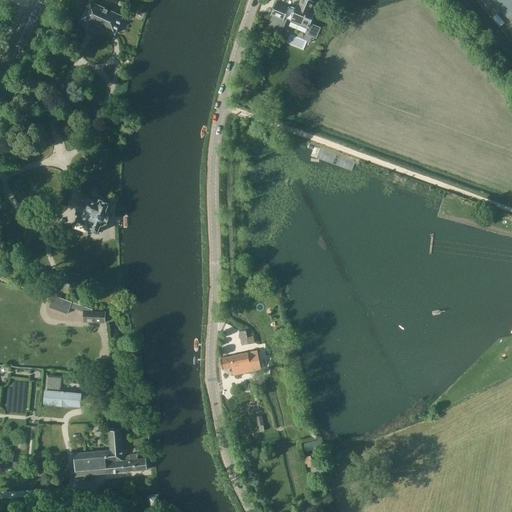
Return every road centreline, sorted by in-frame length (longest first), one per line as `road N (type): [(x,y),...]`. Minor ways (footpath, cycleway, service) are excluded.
road 1 (tertiary): [(252,511),(234,473),(211,363),(215,142),(253,0)]
road 2 (unknown): [(109,94),(83,145),(58,163),(2,177)]
